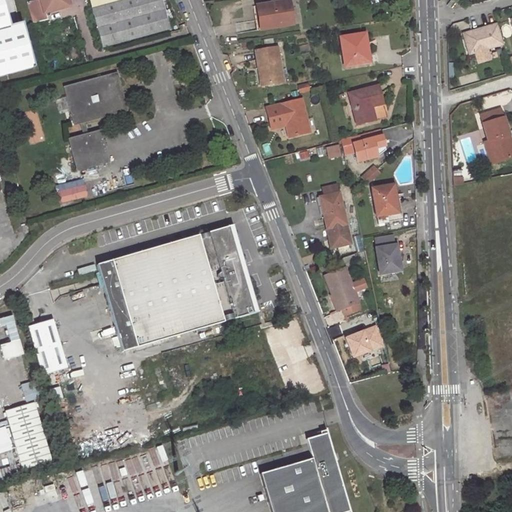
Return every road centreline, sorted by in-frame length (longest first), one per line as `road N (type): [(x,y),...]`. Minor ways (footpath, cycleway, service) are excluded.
road 1 (unclassified): [(258,175),(75,226),(0,287)]
road 2 (secondary): [(451,436),(433,159)]
road 3 (secondary): [(433,159),(439,436)]
road 4 (unknown): [(259,262),(234,215),(33,274)]
road 5 (residential): [(258,175),(346,409)]
road 6 (unknown): [(259,262),(271,315),(93,369)]
road 7 (unknown): [(346,409),(189,457),(205,511)]
road 8 (residential): [(189,0),(258,175)]
road 9 (secondary): [(433,159),(427,18)]
road 10 (residential): [(346,409),(373,458),(440,472)]
